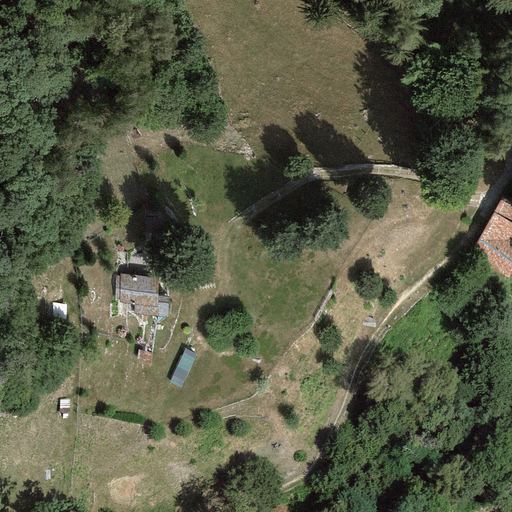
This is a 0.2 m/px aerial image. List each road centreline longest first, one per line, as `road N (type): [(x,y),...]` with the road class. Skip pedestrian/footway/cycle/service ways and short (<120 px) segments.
road 1 (track): [(511,167),(459,248),(373,330),(320,460),(252,511)]
road 2 (track): [(331,0),(416,60),(505,145),(511,166)]
